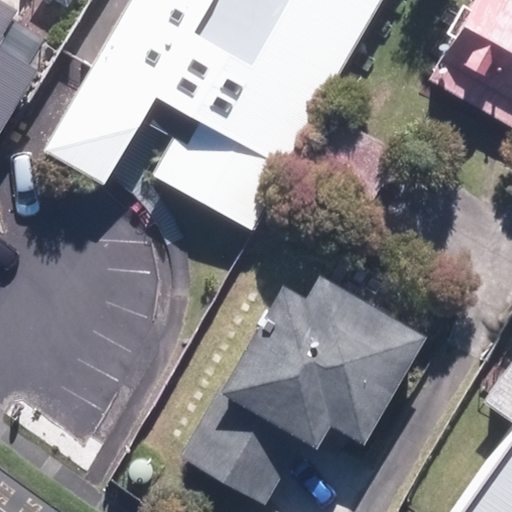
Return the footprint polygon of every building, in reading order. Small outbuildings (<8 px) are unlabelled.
[(118,0),(30,158),(90,192),(134,113),(167,131),(140,178),(246,236),(378,0),(118,0)] [(511,0),(460,0),(414,85),(511,137),(511,0)] [(0,114),(47,35),(0,7),(0,114)] [(332,119),(291,191),(354,226),(394,154),(332,119)] [(263,289),(169,463),(260,511),(292,451),(302,456),(314,433),(348,451),(407,341),(300,284),(290,303),(263,289)] [(497,427),(438,511),(511,511),(511,344),(468,407),(497,427)]
